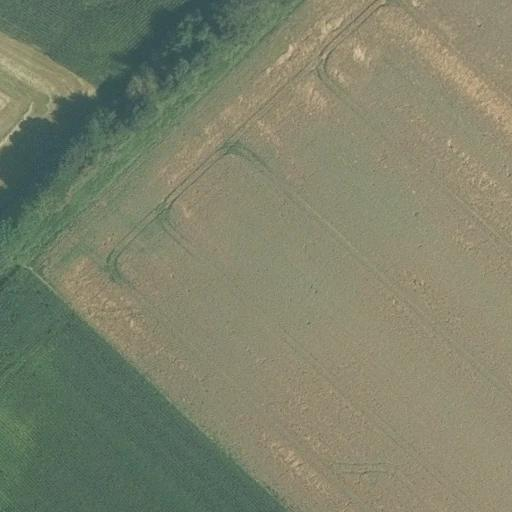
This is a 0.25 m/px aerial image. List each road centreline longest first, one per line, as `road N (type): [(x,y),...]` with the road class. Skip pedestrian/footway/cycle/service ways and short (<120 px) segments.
road 1 (track): [(0,300),(310,0)]
road 2 (track): [(218,0),(0,219)]
